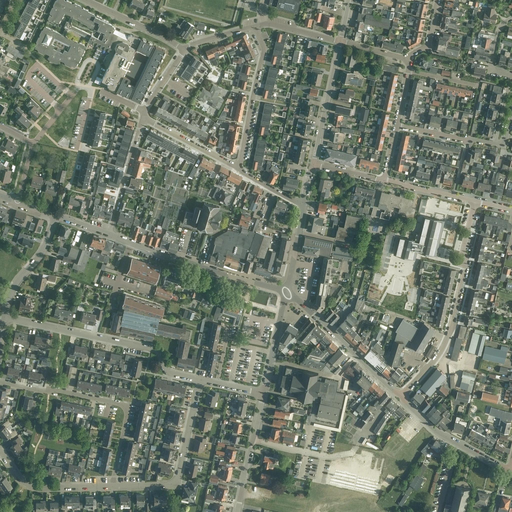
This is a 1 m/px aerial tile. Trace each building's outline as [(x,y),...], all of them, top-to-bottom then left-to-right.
[(29,0),(26,7),(34,12),(38,5),(29,0)] [(36,47),(35,49),(38,50),(37,51),(38,51),(38,52),(43,54),(44,54),(45,54),(45,53),(48,55),(50,56),(47,58),(48,59),(49,60),(50,61),(51,62),(53,62),(53,63),(54,63),(55,63),(56,64),(58,64),(59,64),(59,61),(61,61),(64,63),(65,64),(70,67),(70,66),(71,67),(72,66),(75,68),(76,66),(78,63),(79,63),(81,58),(81,57),(81,56),(82,56),(85,51),(84,50),(85,47),(84,46),(85,45),(79,43),(79,44),(77,43),(78,42),(72,40),(70,40),(71,39),(65,36),(65,37),(64,37),(67,30),(71,29),(90,38),(88,42),(109,52),(109,54),(106,55),(103,61),(106,68),(107,68),(102,81),(108,84),(107,86),(108,87),(114,90),(114,89),(116,90),(129,97),(130,96),(131,94),(132,91),(133,88),(150,52),(152,50),(152,48),(153,46),(154,45),(140,39),(139,38),(133,35),(131,34),(131,35),(129,35),(128,35),(128,36),(123,34),(124,33),(119,31),(119,32),(118,31),(114,29),(115,29),(114,29),(114,27),(112,26),(112,25),(108,23),(108,22),(102,19),(102,18),(96,16),(95,16),(95,15),(88,12),(88,11),(83,8),(82,9),(81,6),(75,3),(72,4),(71,4),(72,3),(66,1),(64,0),(56,0),(56,1),(55,1),(53,6),(53,8),(52,8),(49,13),(50,13),(50,14),(52,15),(52,16),(49,15),(47,19),(49,20),(48,20),(54,23),(55,23),(55,22),(59,24),(61,19),(61,20),(64,13),(71,16),(68,22),(67,21),(64,27),(65,28),(62,35),(61,35),(61,34),(53,30),(52,31),(51,30),(51,29),(46,27),(45,28),(44,27),(42,31),(42,30),(39,36),(40,36),(39,38),(38,37),(36,43),(37,43),(35,46),(36,47)] [(136,0),(132,0),(130,5),(134,7),(134,8),(141,11),(145,4),(136,0)] [(298,13),(301,1),(298,0),(270,0),(269,5),(277,7),(277,8),(298,13)] [(337,8),(338,0),(327,0),(329,1),(328,7),(337,8)] [(453,2),(446,0),(444,7),(452,8),(453,6),(458,7),(459,3),(453,2)] [(418,8),(417,11),(427,13),(428,9),(427,9),(428,3),(420,2),(420,3),(415,2),(415,5),(415,7),(418,8)] [(151,18),(154,12),(151,10),(153,6),(150,4),(147,9),(148,9),(145,15),(151,18)] [(360,5),(358,11),(372,14),(371,14),(372,11),(373,11),(373,8),(360,5)] [(26,7),(22,14),(30,18),(34,12),(26,7)] [(494,14),(495,8),(488,7),(487,13),(485,13),(483,21),(495,23),(497,15),(494,14)] [(461,17),(462,12),(453,10),(452,11),(444,9),(443,12),(452,14),(451,15),(461,17)] [(357,20),(364,22),(368,23),(368,24),(389,28),(391,19),(386,18),(372,14),(358,11),(359,12),(357,20)] [(388,11),(386,18),(391,19),(393,20),(394,12),(388,11)] [(311,26),(313,19),(310,18),(311,14),(307,13),(305,25),(311,26)] [(21,16),(18,21),(27,25),(30,18),(22,14),(21,15),(21,16)] [(333,23),(335,17),(325,15),(324,19),(325,19),(323,27),(331,29),(333,22),(333,23)] [(442,15),(441,20),(456,24),(457,21),(450,19),(450,16),(442,15)] [(424,25),(425,19),(417,17),(409,16),(408,19),(408,21),(424,25)] [(182,23),(180,26),(183,28),(189,32),(194,26),(184,20),(182,23)] [(364,24),(364,22),(357,20),(356,20),(355,28),(364,30),(365,25),(364,24)] [(16,25),(15,27),(23,32),(27,25),(18,21),(18,22),(16,25)] [(424,25),(408,21),(409,21),(408,24),(415,25),(414,28),(423,30),(424,25)] [(189,32),(183,28),(180,26),(178,24),(176,27),(182,30),(179,34),(185,38),(189,32)] [(11,34),(20,39),(23,32),(15,27),(11,34)] [(407,32),(410,33),(410,35),(422,37),(423,32),(415,30),(407,29),(407,32)] [(365,41),(367,34),(364,34),(363,35),(362,34),(362,32),(354,30),(352,39),(360,41),(361,38),(363,39),(362,40),(365,41)] [(278,32),(277,40),(285,42),(287,43),(288,40),(285,40),(287,34),(278,32)] [(407,32),(406,37),(411,38),(412,40),(416,41),(417,44),(421,42),(422,37),(410,35),(410,33),(407,32)] [(450,41),(450,38),(451,35),(443,33),(442,36),(438,35),(436,42),(446,44),(447,40),(450,41)] [(482,45),(481,46),(489,48),(491,39),(488,38),(489,35),(479,33),(478,36),(483,37),(482,41),(481,41),(481,45),(482,45)] [(243,46),(250,43),(246,34),(225,43),(227,48),(232,45),(233,47),(236,45),(235,43),(241,41),(243,46)] [(406,38),(401,36),(400,39),(406,41),(407,43),(410,48),(417,44),(416,41),(412,40),(411,38),(406,37),(406,38)] [(284,47),(285,42),(276,40),(275,47),(283,49),(285,50),(286,48),(284,47)] [(317,47),(316,52),(326,54),(328,45),(307,40),(305,46),(311,47),(311,46),(317,47)] [(382,47),(387,48),(402,52),(404,44),(398,43),(398,42),(395,41),(395,44),(389,42),(389,43),(383,42),(382,47)] [(448,44),(446,44),(436,42),(435,49),(438,50),(437,53),(458,57),(460,49),(448,46),(448,44)] [(245,52),(246,52),(252,49),(250,43),(243,46),(239,48),(240,51),(243,49),(245,52)] [(218,48),(218,46),(212,49),(216,59),(220,58),(219,56),(224,54),(223,51),(226,50),(224,45),(218,48)] [(156,46),(132,98),(140,102),(164,50),(156,46)] [(282,55),(283,49),(275,47),(273,55),(281,57),(284,57),(284,55),(282,55)] [(474,59),(486,61),(488,54),(484,53),(484,50),(476,48),(476,50),(475,52),(477,52),(476,55),(475,55),(474,59)] [(216,59),(212,49),(206,51),(209,58),(212,56),(213,60),(216,59)] [(246,52),(245,52),(243,53),(244,56),(245,55),(246,59),(249,58),(255,56),(252,49),(246,52)] [(506,58),(509,59),(510,56),(511,52),(505,51),(504,55),(501,54),(499,64),(502,64),(502,65),(505,65),(506,58)] [(360,69),(361,65),(357,64),(357,62),(355,61),(357,54),(348,52),(345,64),(354,66),(355,68),(360,69)] [(326,63),(327,59),(325,59),(326,56),(317,54),(316,58),(312,57),(312,60),(326,63)] [(273,55),(271,62),(279,64),(282,65),(282,63),(280,62),(281,57),(273,55)] [(201,62),(193,57),(189,63),(197,68),(201,62)] [(432,65),(433,62),(421,58),(419,65),(426,67),(425,70),(436,73),(438,69),(429,66),(430,64),(432,65)] [(197,68),(189,63),(185,69),(193,75),(197,68)] [(484,77),(486,69),(479,68),(480,64),(472,63),(471,66),(475,67),(474,75),(484,77)] [(0,66),(0,69),(7,73),(9,69),(1,64),(0,66)] [(239,64),(239,66),(241,66),(240,72),(248,74),(250,66),(242,64),(239,64)] [(279,77),(279,74),(277,74),(278,69),(270,66),(268,74),(276,76),(279,77)] [(320,85),(322,74),(320,73),(321,70),(312,68),(312,72),(314,72),(312,83),(320,85)] [(193,75),(185,69),(180,76),(188,81),(193,75)] [(237,71),(237,73),(239,74),(238,79),(246,81),(248,74),(240,72),(237,71)] [(355,73),(344,71),(341,81),(358,85),(359,78),(354,77),(355,73)] [(278,82),(275,81),(276,76),(268,74),(266,81),(275,83),(277,84),(278,82)] [(236,78),(235,81),(238,81),(236,87),(245,89),(246,81),(238,79),(236,78)] [(396,87),(397,81),(383,78),(383,81),(390,82),(389,85),(396,87)] [(423,89),(432,91),(434,84),(430,83),(429,87),(422,85),(423,80),(419,80),(418,82),(414,81),(413,87),(419,88),(423,89)] [(276,89),(273,89),(275,83),(266,81),(264,89),(273,91),(275,91),(276,89)] [(218,109),(223,100),(217,96),(221,89),(213,85),(209,92),(203,89),(198,98),(205,102),(206,99),(213,103),(212,105),(218,109)] [(317,96),(318,90),(312,88),(312,87),(303,85),(302,89),(310,91),(310,94),(317,96)] [(494,85),(492,95),(502,97),(503,90),(499,89),(500,86),(494,85)] [(413,87),(412,93),(418,94),(425,96),(426,93),(419,91),(419,88),(413,87)] [(263,96),(271,98),(273,99),(274,97),(272,96),(273,91),(264,89),(263,96)] [(346,93),(340,92),(338,100),(343,101),(343,100),(349,101),(350,94),(354,95),(355,91),(347,89),(346,93)] [(394,92),(381,89),(380,92),(387,94),(386,97),(393,98),(394,92)] [(465,99),(464,102),(466,103),(468,96),(471,97),(473,90),(467,89),(465,96),(465,99)] [(233,100),(244,102),(245,96),(239,95),(240,94),(235,93),(234,95),(237,96),(237,97),(239,97),(238,101),(233,100)] [(411,99),(417,100),(423,101),(423,99),(417,97),(418,94),(412,93),(411,99)] [(160,116),(166,105),(169,98),(164,95),(162,99),(165,100),(164,104),(163,104),(161,108),(158,107),(155,113),(160,116)] [(502,97),(492,95),(490,102),(500,105),(502,97)] [(303,106),(303,108),(314,111),(315,105),(309,104),(310,101),(303,99),(302,103),(303,103),(302,105),(303,106)] [(411,99),(409,104),(415,106),(421,107),(424,108),(424,105),(422,105),(416,103),(417,100),(411,99)] [(244,102),(233,100),(233,102),(236,103),(235,106),(232,106),(232,107),(243,108),(244,102)] [(392,104),(374,100),(378,101),(378,104),(384,105),(384,109),(390,110),(392,104)] [(28,102),(26,105),(28,107),(30,109),(30,110),(28,112),(35,118),(40,113),(37,111),(38,110),(38,109),(37,108),(39,106),(33,101),(30,104),(28,102)] [(166,105),(160,116),(165,119),(168,112),(166,111),(169,104),(167,103),(166,105)] [(265,103),(263,110),(272,112),(274,113),(275,110),(272,110),(273,104),(265,103)] [(409,104),(408,110),(414,112),(420,113),(421,110),(415,109),(415,106),(409,104)] [(490,104),(488,112),(498,114),(500,107),(490,104)] [(336,109),(336,112),(352,115),(354,109),(337,105),(336,105),(335,108),(336,109)] [(20,115),(23,111),(17,106),(14,109),(20,115)] [(168,112),(165,119),(170,121),(174,114),(177,108),(175,107),(171,114),(168,112)] [(184,118),(185,116),(189,109),(186,107),(185,110),(185,112),(184,112),(181,119),(178,117),(175,124),(180,127),(184,118)] [(232,107),(231,113),(241,115),(243,108),(232,107)] [(170,121),(175,124),(178,117),(176,116),(177,115),(180,109),(177,108),(174,114),(170,121)] [(305,112),(300,111),(299,116),(306,118),(307,115),(313,116),(314,111),(303,108),(306,109),(305,112)] [(95,110),(94,117),(104,119),(105,112),(95,110)] [(223,110),(218,118),(225,119),(226,111),(223,110)] [(263,110),(262,118),(270,120),(273,120),(273,118),(271,117),(272,112),(263,110)] [(414,115),(414,112),(408,110),(407,116),(413,118),(414,118),(413,121),(421,122),(421,119),(419,119),(420,116),(414,115)] [(429,112),(427,118),(430,119),(429,125),(434,126),(436,116),(433,115),(434,113),(429,112)] [(487,116),(486,119),(496,122),(498,114),(488,112),(487,116)] [(230,115),(235,116),(235,120),(240,121),(241,115),(231,113),(230,115)] [(25,129),(31,122),(22,114),(16,121),(25,129)] [(436,116),(434,126),(439,127),(441,122),(444,122),(445,116),(440,115),(439,117),(436,116)] [(445,116),(444,122),(446,123),(445,128),(450,129),(453,120),(453,117),(450,116),(450,117),(445,116)] [(94,117),(92,123),(102,126),(104,119),(94,117)] [(184,118),(180,127),(185,129),(188,123),(186,121),(187,120),(186,119),(184,118)] [(262,118),(261,125),(269,127),(272,128),(272,125),(269,125),(270,120),(262,118)] [(298,124),(297,126),(302,128),(310,129),(311,124),(305,123),(305,120),(299,118),(298,121),(298,124)] [(453,120),(450,129),(456,131),(457,125),(460,126),(461,120),(456,118),(456,120),(453,120)] [(333,124),(341,126),(346,127),(348,121),(334,119),(333,124)] [(185,129),(189,132),(195,121),(192,120),(190,124),(188,123),(185,129)] [(195,121),(189,132),(194,134),(198,128),(199,126),(196,124),(197,122),(195,121)] [(486,121),(484,128),(494,130),(496,123),(486,121)] [(92,123),(90,130),(100,133),(102,126),(92,123)] [(228,131),(231,131),(232,131),(238,132),(239,126),(227,124),(227,127),(228,127),(228,130),(228,131)] [(194,134),(199,137),(205,126),(203,125),(201,130),(198,128),(194,134)] [(205,126),(199,137),(204,140),(208,133),(205,132),(207,127),(205,126)] [(268,132),(269,127),(260,126),(259,133),(264,134),(268,135),(270,135),(271,133),(268,132)] [(125,130),(123,135),(132,138),(134,130),(126,128),(125,128),(120,127),(120,129),(125,130)] [(332,128),(330,140),(338,141),(343,142),(345,132),(340,131),(341,128),(337,127),(337,129),(332,128)] [(310,129),(302,128),(301,131),(299,130),(299,132),(296,132),(295,135),(302,136),(302,133),(309,135),(310,129)] [(494,130),(484,128),(483,136),(493,138),(494,130)] [(376,129),(372,129),(372,131),(378,133),(378,136),(384,137),(386,131),(379,130),(376,129)] [(90,130),(89,137),(99,139),(100,133),(90,130)] [(157,134),(150,130),(146,139),(153,142),(157,134)] [(227,130),(227,133),(230,133),(230,134),(232,134),(231,137),(231,138),(237,139),(238,132),(232,131),(231,131),(228,131),(227,130)] [(123,138),(121,143),(129,145),(132,138),(123,135),(118,134),(118,136),(123,138)] [(164,137),(157,134),(153,142),(159,146),(164,137)] [(214,137),(214,135),(212,134),(207,143),(213,147),(216,141),(217,139),(214,137)] [(410,135),(403,134),(402,140),(415,142),(415,140),(409,138),(410,135)] [(228,139),(227,143),(236,145),(237,139),(231,138),(231,137),(226,136),(226,139),(228,139)] [(89,137),(87,144),(97,146),(99,139),(89,137)] [(171,141),(164,137),(159,146),(166,149),(171,141)] [(300,140),(299,143),(299,144),(306,145),(308,139),(296,137),(296,139),(300,140)] [(265,147),(268,147),(268,145),(266,145),(267,139),(258,138),(257,145),(265,147)] [(14,153),(17,146),(11,143),(12,142),(8,140),(6,143),(3,141),(0,146),(0,148),(3,150),(4,148),(14,153)] [(129,145),(121,143),(116,141),(115,143),(121,145),(119,150),(127,152),(129,145)] [(177,144),(171,141),(166,149),(173,153),(177,144)] [(298,149),(305,151),(306,145),(299,144),(299,143),(295,142),(294,145),(298,146),(298,149)] [(224,143),(224,146),(229,147),(228,153),(232,154),(232,153),(233,151),(234,151),(236,145),(227,143),(224,143)] [(184,148),(177,144),(173,153),(180,157),(184,148)] [(255,153),(264,154),(266,155),(267,153),(264,152),(265,147),(257,145),(255,153)] [(407,147),(400,145),(399,151),(412,154),(413,151),(406,150),(407,147)] [(461,147),(455,145),(453,154),(458,155),(460,147),(461,147)] [(335,147),(333,146),(332,150),(327,148),(325,158),(332,160),(335,147)] [(339,161),(342,152),(337,151),(338,148),(335,147),(332,160),(339,161)] [(117,157),(125,160),(127,152),(119,150),(114,148),(113,151),(118,152),(117,157)] [(191,152),(184,148),(180,157),(186,160),(191,152)] [(297,152),(296,155),(304,157),(305,151),(298,149),(294,148),(293,151),(297,152)] [(481,156),(483,149),(475,148),(475,150),(472,150),(471,153),(468,152),(466,160),(473,162),(474,157),(478,158),(478,155),(481,156)] [(136,154),(137,154),(148,157),(149,152),(138,149),(136,154)] [(342,152),(339,161),(347,163),(350,150),(347,150),(346,153),(342,152)] [(350,150),(347,163),(354,165),(356,155),(351,154),(352,151),(350,150)] [(490,150),(489,157),(492,157),(491,160),(495,161),(494,165),(501,167),(502,159),(499,158),(500,155),(497,154),(497,153),(496,152),(496,151),(490,150)] [(85,152),(83,159),(93,162),(95,155),(85,152)] [(198,155),(191,152),(186,160),(193,164),(198,155)] [(265,160),(263,160),(264,154),(255,153),(254,160),(262,162),(265,162),(265,160)] [(147,158),(148,157),(137,154),(135,159),(150,164),(152,159),(147,158)] [(302,163),(304,157),(296,155),(293,154),(292,157),(296,158),(295,161),(302,163)] [(373,161),(374,158),(374,154),(372,154),(370,160),(367,159),(366,166),(371,167),(373,161)] [(123,167),(125,160),(117,157),(112,156),(111,158),(116,160),(115,165),(123,167)] [(398,157),(397,163),(410,166),(410,163),(404,162),(405,158),(398,157)] [(504,160),(502,168),(509,170),(510,165),(511,165),(511,157),(511,159),(508,158),(507,161),(504,160)] [(204,170),(205,167),(209,161),(203,158),(198,167),(204,170)] [(83,159),(81,166),(91,168),(93,162),(83,159)] [(261,169),(263,170),(264,168),(261,167),(262,162),(254,160),(252,168),(261,170),(261,169)] [(136,161),(134,168),(142,170),(143,167),(150,169),(151,165),(145,163),(136,161)] [(209,161),(205,167),(209,170),(208,172),(211,174),(210,176),(213,178),(216,173),(212,170),(215,164),(209,161)] [(409,172),(413,172),(414,166),(410,166),(397,163),(395,169),(402,170),(403,167),(409,168),(409,172)] [(3,165),(0,170),(0,175),(2,177),(1,181),(8,183),(11,171),(7,170),(7,171),(4,170),(6,167),(3,165)] [(278,173),(280,169),(272,165),(269,172),(271,174),(267,180),(274,184),(279,173),(278,173)] [(81,166),(80,172),(90,175),(91,168),(81,166)] [(221,166),(217,173),(225,177),(223,180),(220,186),(222,187),(225,181),(226,181),(227,178),(231,171),(221,166)] [(417,170),(416,177),(422,179),(424,171),(425,168),(422,167),(419,166),(418,170),(417,170)] [(194,167),(189,176),(192,178),(197,169),(194,167)] [(139,178),(142,170),(134,168),(132,175),(139,178)] [(426,172),(424,171),(422,179),(429,180),(430,173),(431,169),(427,168),(426,172)] [(63,182),(66,171),(59,169),(56,180),(63,182)] [(442,170),(440,169),(438,169),(437,173),(434,173),(433,181),(439,183),(441,174),(442,170)] [(231,171),(227,178),(232,181),(238,184),(241,177),(236,174),(231,171)] [(80,172),(78,179),(88,182),(90,175),(80,172)] [(453,180),(453,178),(448,177),(449,175),(445,174),(443,184),(452,186),(453,180)] [(110,179),(108,185),(118,187),(119,183),(120,183),(122,177),(113,175),(112,176),(111,179),(110,179)] [(469,179),(467,186),(473,187),(474,181),(475,181),(476,177),(470,175),(469,179)] [(34,176),(33,179),(31,186),(40,188),(40,186),(43,187),(44,180),(42,180),(43,178),(34,176)] [(477,189),(484,190),(487,178),(484,177),(483,183),(479,182),(477,189)] [(137,189),(140,190),(140,189),(141,186),(141,185),(143,180),(135,178),(134,181),(131,180),(129,187),(137,189)] [(297,188),(299,180),(287,178),(286,182),(284,182),(283,189),(294,191),(295,188),(297,188)] [(332,188),(334,180),(322,178),(319,189),(322,190),(321,196),(329,197),(331,188),(332,188)] [(78,179),(76,186),(86,189),(88,182),(78,179)] [(53,186),(52,186),(53,185),(51,182),(46,180),(45,185),(47,185),(46,192),(52,193),(51,194),(56,195),(58,186),(54,185),(53,186)] [(244,190),(248,182),(243,180),(239,191),(240,192),(238,197),(240,198),(242,193),(243,193),(244,190)] [(496,185),(495,193),(502,194),(504,187),(504,184),(497,182),(497,184),(497,185),(496,185)] [(232,193),(235,188),(235,187),(229,184),(226,189),(232,193)] [(253,201),(249,209),(254,211),(257,203),(257,202),(262,189),(254,185),(251,192),(255,194),(253,201)] [(349,206),(348,209),(351,210),(353,201),(355,195),(358,196),(357,199),(360,200),(363,187),(357,186),(355,192),(355,194),(352,193),(350,200),(349,206)] [(363,187),(360,200),(362,200),(363,198),(364,199),(364,198),(366,198),(366,199),(369,189),(363,187)] [(225,204),(231,193),(222,190),(220,188),(219,189),(217,188),(213,197),(215,198),(218,200),(217,200),(225,204)] [(369,189),(366,199),(369,199),(370,196),(373,197),(375,190),(369,189)] [(379,203),(378,207),(385,209),(384,212),(382,212),(380,218),(389,220),(392,206),(393,206),(400,208),(399,212),(406,214),(406,216),(413,218),(416,208),(412,207),(414,200),(405,197),(405,194),(401,193),(400,196),(395,195),(395,194),(390,192),(389,194),(385,193),(385,192),(382,191),(379,203)] [(84,205),(85,202),(79,200),(78,201),(73,200),(74,199),(70,198),(69,204),(78,207),(77,211),(82,213),(83,208),(83,205),(84,205)] [(95,205),(94,208),(95,208),(93,216),(98,217),(102,206),(98,205),(98,202),(96,202),(97,198),(95,198),(94,203),(95,203),(95,205)] [(285,211),(287,204),(278,200),(274,211),(279,213),(280,209),(285,211)] [(120,212),(117,222),(122,224),(125,225),(130,226),(133,215),(127,214),(122,212),(123,209),(124,209),(125,203),(122,202),(119,211),(119,212),(120,212)] [(221,212),(221,211),(218,211),(219,207),(219,208),(216,207),(217,206),(216,206),(216,207),(205,203),(204,203),(203,206),(202,206),(203,207),(202,209),(199,208),(200,207),(199,207),(196,207),(193,214),(186,212),(183,223),(183,222),(190,224),(190,225),(197,227),(198,228),(198,227),(202,228),(208,230),(208,231),(209,231),(209,230),(212,231),(211,232),(212,232),(213,229),(216,229),(215,229),(216,226),(217,227),(218,226),(217,226),(220,215),(221,215),(220,214),(220,212),(221,212)] [(98,217),(104,219),(107,210),(106,210),(104,209),(105,206),(102,205),(102,206),(98,217)] [(107,210),(104,219),(110,220),(113,208),(111,208),(107,207),(106,210),(107,210)] [(21,228),(22,226),(23,222),(26,214),(17,211),(12,223),(22,226),(21,228)] [(34,217),(26,214),(23,222),(22,226),(30,229),(39,232),(43,220),(34,217)] [(242,214),(240,219),(251,223),(252,220),(249,219),(250,216),(245,215),(242,214)] [(338,229),(336,238),(357,242),(358,234),(362,217),(347,214),(345,226),(339,225),(338,229)] [(482,230),(481,234),(487,235),(488,229),(491,216),(489,215),(489,214),(486,214),(486,215),(485,215),(484,215),(484,217),(485,217),(484,221),(487,222),(486,225),(485,225),(484,231),(482,230)] [(309,219),(309,222),(322,225),(324,219),(323,219),(319,218),(319,217),(311,216),(310,219),(309,219)] [(497,217),(491,216),(488,229),(491,230),(492,223),(495,224),(497,217)] [(168,230),(171,219),(165,217),(162,228),(168,230)] [(399,237),(395,254),(415,259),(417,250),(433,254),(435,246),(438,247),(444,221),(424,217),(420,233),(416,232),(415,241),(399,237)] [(139,233),(140,227),(137,226),(139,220),(137,219),(135,219),(133,225),(135,226),(131,237),(137,239),(139,233)] [(223,265),(243,271),(247,256),(249,253),(250,248),(251,246),(256,232),(258,226),(260,219),(257,219),(255,225),(252,232),(249,231),(247,235),(227,230),(227,231),(217,237),(216,238),(215,237),(211,253),(218,254),(215,264),(223,267),(223,265)] [(250,226),(251,223),(240,219),(238,225),(247,228),(247,225),(250,226)] [(509,220),(503,219),(500,232),(503,232),(503,229),(510,231),(511,224),(508,223),(509,220)] [(308,226),(308,230),(316,231),(321,232),(322,225),(309,222),(308,226)] [(143,241),(146,229),(148,224),(145,223),(143,228),(140,227),(139,233),(137,239),(143,241)] [(67,238),(70,228),(62,225),(59,235),(59,237),(60,238),(61,235),(67,238)] [(161,233),(162,230),(157,228),(152,245),(157,246),(160,238),(156,237),(158,233),(161,233)] [(176,252),(178,244),(177,244),(180,235),(166,230),(165,234),(164,234),(160,247),(176,252)] [(79,248),(70,244),(66,256),(75,260),(73,264),(72,267),(72,268),(84,272),(91,252),(87,250),(84,249),(90,233),(85,231),(79,248)] [(151,244),(154,237),(151,236),(152,233),(149,232),(148,235),(145,242),(151,244)] [(250,248),(249,253),(255,255),(264,258),(271,237),(256,232),(251,246),(250,248)] [(20,233),(17,243),(21,244),(31,247),(33,241),(27,239),(28,235),(20,233)] [(102,248),(106,239),(101,237),(99,236),(93,234),(92,239),(91,239),(89,243),(94,245),(93,248),(97,250),(98,247),(102,248)] [(480,235),(479,241),(495,245),(496,242),(486,240),(487,237),(480,235)] [(325,257),(326,257),(339,259),(342,259),(352,261),(354,253),(348,252),(349,248),(336,246),(335,250),(332,250),(334,242),(305,236),(302,253),(305,253),(308,254),(308,255),(319,257),(319,256),(325,257)] [(278,258),(281,259),(285,260),(286,260),(290,239),(282,238),(278,258)] [(102,248),(101,253),(98,260),(107,263),(110,256),(108,255),(114,241),(106,239),(102,248)] [(121,256),(125,246),(115,242),(113,249),(120,252),(119,255),(121,256)] [(270,243),(269,248),(268,250),(267,250),(264,265),(257,263),(256,267),(255,267),(253,273),(269,277),(275,252),(275,251),(275,250),(275,249),(276,244),(270,243)] [(65,256),(66,253),(67,249),(60,247),(58,253),(65,256)] [(477,247),(476,253),(494,257),(494,254),(483,252),(484,248),(477,247)] [(91,257),(98,260),(101,253),(93,250),(91,257)] [(208,262),(215,264),(218,254),(211,253),(208,262)] [(255,255),(249,253),(247,256),(243,271),(250,272),(254,258),(255,257),(255,255)] [(323,268),(340,271),(342,259),(339,259),(326,257),(324,268),(323,268)] [(57,271),(60,259),(53,258),(52,264),(51,263),(50,269),(57,271)] [(128,269),(127,274),(139,278),(139,277),(143,278),(143,279),(155,283),(156,278),(158,278),(160,273),(158,272),(160,267),(148,263),(148,264),(144,263),(144,262),(132,258),(130,263),(129,263),(127,268),(128,269)] [(285,263),(284,263),(277,261),(274,273),(277,274),(282,275),(283,268),(284,268),(285,263)] [(478,263),(477,269),(490,272),(491,269),(484,268),(485,264),(478,263)] [(444,267),(443,270),(446,270),(445,274),(448,274),(455,276),(456,270),(444,267)] [(323,268),(321,280),(338,283),(340,271),(323,268)] [(180,275),(175,274),(167,271),(164,282),(168,284),(169,281),(177,283),(180,275)] [(442,273),(442,276),(445,276),(444,279),(447,280),(453,282),(455,276),(448,274),(445,274),(442,273)] [(476,275),(474,281),(487,284),(488,281),(481,279),(482,276),(476,275)] [(36,283),(35,288),(43,289),(44,286),(45,286),(46,282),(48,280),(55,282),(56,277),(49,276),(48,279),(46,278),(39,277),(38,283),(36,283)] [(443,282),(443,285),(452,288),(453,282),(447,280),(444,279),(441,279),(440,279),(439,281),(441,281),(441,282),(443,282)] [(319,288),(318,293),(328,295),(329,295),(331,295),(338,286),(338,283),(321,280),(320,288),(319,288)] [(487,284),(474,281),(473,286),(482,289),(483,286),(486,287),(487,284)] [(194,297),(198,287),(188,283),(185,288),(192,290),(191,294),(188,293),(187,296),(190,297),(190,295),(194,297)] [(452,288),(443,285),(438,284),(437,287),(445,289),(444,292),(450,294),(452,288)] [(338,293),(333,300),(336,302),(341,296),(339,295),(344,288),(342,287),(338,293)] [(212,298),(212,297),(204,294),(204,293),(201,292),(198,300),(209,304),(210,302),(213,304),(215,299),(212,298)] [(328,295),(318,293),(318,297),(317,302),(314,305),(318,308),(317,309),(320,311),(327,304),(328,298),(330,299),(331,295),(329,295),(328,295)] [(164,307),(134,297),(126,294),(124,301),(122,307),(158,318),(160,319),(164,307)] [(437,294),(436,297),(439,298),(439,300),(442,301),(448,302),(449,296),(443,295),(437,294)] [(30,302),(30,297),(23,296),(23,300),(24,301),(24,304),(20,303),(19,310),(29,312),(30,305),(27,305),(28,302),(30,302)] [(362,313),(365,301),(358,299),(355,308),(347,317),(336,329),(343,335),(349,329),(351,327),(357,320),(361,313),(362,313)] [(442,301),(435,299),(435,302),(441,304),(440,307),(447,308),(448,302),(442,301)] [(146,330),(154,332),(155,332),(156,326),(152,325),(153,321),(157,322),(158,318),(122,307),(124,301),(120,300),(119,308),(120,308),(119,311),(128,313),(127,316),(123,315),(121,323),(120,327),(121,327),(122,325),(130,326),(138,328),(146,330)] [(337,306),(336,307),(338,309),(328,320),(332,324),(340,317),(337,314),(338,313),(345,306),(341,301),(337,306)] [(469,301),(468,307),(481,310),(481,307),(475,306),(476,303),(469,301)] [(223,310),(223,312),(232,315),(236,316),(233,324),(237,325),(241,314),(237,312),(239,306),(231,303),(230,307),(225,305),(223,310)] [(436,312),(445,314),(447,308),(440,307),(433,305),(432,308),(437,309),(436,312)] [(323,316),(328,320),(338,309),(336,307),(334,310),(335,311),(334,312),(331,308),(323,316)] [(71,319),(73,312),(69,311),(56,308),(54,316),(59,317),(59,318),(67,320),(67,318),(71,319)] [(101,320),(103,310),(98,310),(97,315),(83,312),(81,322),(89,323),(89,324),(93,325),(94,318),(96,319),(101,320)] [(114,313),(113,321),(121,323),(123,315),(127,316),(128,313),(119,311),(118,311),(117,314),(114,313)] [(437,319),(444,320),(445,314),(436,312),(432,311),(431,314),(438,316),(438,318),(437,319)] [(385,313),(382,320),(387,322),(390,315),(385,313)] [(465,316),(464,323),(472,325),(473,321),(479,322),(483,323),(484,320),(480,319),(473,317),(473,318),(465,316)] [(428,320),(437,322),(436,325),(442,326),(444,320),(437,319),(438,318),(429,317),(428,320)] [(309,318),(295,335),(298,338),(299,339),(297,341),(303,346),(306,343),(307,344),(310,340),(315,345),(318,342),(325,334),(325,335),(326,333),(314,322),(313,322),(309,318)] [(393,344),(387,363),(397,366),(397,365),(397,363),(400,364),(401,363),(403,356),(400,355),(402,350),(403,346),(405,347),(411,349),(417,350),(417,349),(421,352),(435,329),(424,322),(420,330),(402,320),(396,331),(397,331),(396,337),(395,340),(395,341),(394,340),(393,344)] [(121,323),(113,321),(111,329),(119,331),(120,327),(121,323)] [(212,329),(220,330),(221,324),(214,322),(212,329)] [(155,332),(163,334),(165,326),(157,324),(156,326),(155,332)] [(279,349),(282,351),(295,335),(298,329),(290,324),(281,339),(279,349)] [(120,333),(128,335),(130,326),(122,325),(121,327),(120,333)] [(179,339),(180,339),(188,341),(191,332),(185,330),(186,326),(183,325),(182,330),(173,328),(171,336),(179,338),(179,339)] [(128,335),(136,336),(138,328),(130,326),(128,335)] [(165,326),(163,334),(171,336),(173,328),(165,326)] [(379,340),(383,328),(378,326),(373,337),(379,340)] [(136,336),(144,338),(146,330),(138,328),(136,336)] [(343,336),(350,342),(355,337),(357,334),(351,328),(343,336)] [(474,328),(468,352),(475,353),(481,355),(486,335),(480,333),(481,330),(474,328)] [(511,333),(511,334),(511,332),(511,330),(505,328),(503,336),(511,337),(511,333)] [(146,330),(144,338),(152,340),(154,332),(146,330)] [(19,342),(21,333),(15,332),(14,337),(11,337),(9,344),(12,345),(13,341),(19,342)] [(18,345),(24,347),(28,348),(29,341),(26,340),(27,334),(21,333),(19,342),(18,345)] [(208,334),(206,340),(210,341),(217,343),(218,337),(211,335),(208,334)] [(355,337),(350,342),(356,348),(363,340),(357,334),(355,337)] [(298,338),(295,335),(282,351),(284,352),(285,354),(287,352),(290,349),(295,344),(293,343),(298,338)] [(320,341),(327,347),(332,341),(326,335),(320,341)] [(38,350),(39,346),(41,337),(36,336),(34,341),(31,340),(30,348),(38,350)] [(41,350),(47,351),(48,344),(45,343),(46,339),(41,337),(39,346),(41,346),(41,350)] [(363,340),(356,348),(363,354),(369,348),(366,345),(369,342),(366,338),(364,340),(363,340)] [(180,339),(178,347),(187,349),(188,341),(180,339)] [(308,355),(308,356),(325,361),(331,354),(333,356),(340,348),(336,344),(332,341),(327,347),(326,347),(326,348),(323,352),(320,349),(317,346),(308,355)] [(364,356),(373,364),(379,357),(380,354),(382,349),(380,347),(382,346),(377,342),(370,350),(364,356)] [(71,348),(69,358),(75,359),(76,355),(79,355),(81,346),(75,345),(74,349),(71,348)] [(81,346),(79,355),(82,356),(82,359),(84,359),(84,361),(87,362),(90,352),(86,351),(87,347),(81,346)] [(501,350),(493,348),(485,346),(482,358),(504,364),(507,351),(501,350)] [(180,356),(180,357),(183,358),(183,357),(185,357),(187,349),(178,347),(177,356),(180,356)] [(321,370),(335,374),(336,373),(336,374),(342,367),(339,364),(347,355),(340,348),(333,356),(325,364),(326,364),(322,369),(321,369),(321,370)] [(98,359),(100,350),(94,349),(93,354),(90,353),(88,362),(93,363),(95,358),(98,359)] [(98,359),(97,362),(100,363),(105,364),(106,361),(107,357),(104,356),(105,351),(100,350),(98,359)] [(111,362),(114,362),(116,354),(111,353),(110,357),(107,357),(105,364),(110,365),(111,362)] [(116,354),(114,362),(117,363),(117,366),(122,367),(124,360),(121,360),(122,355),(116,354)] [(379,357),(373,364),(382,372),(387,366),(382,362),(385,359),(381,356),(381,355),(380,354),(379,357)] [(177,366),(185,367),(187,359),(183,358),(180,357),(179,357),(177,366)] [(303,361),(300,364),(321,370),(321,369),(322,369),(326,364),(325,364),(316,361),(305,358),(303,361)] [(187,359),(185,367),(193,369),(195,361),(191,360),(187,359)] [(6,375),(12,376),(13,371),(14,368),(11,367),(11,364),(6,363),(4,370),(7,370),(6,375)] [(358,373),(362,369),(363,368),(357,363),(352,368),(358,373)] [(215,366),(204,364),(204,367),(207,368),(206,371),(213,372),(215,366)] [(355,374),(356,375),(358,373),(352,368),(350,365),(345,371),(352,378),(355,374)] [(13,371),(12,376),(17,378),(18,373),(21,374),(23,367),(17,366),(17,369),(14,368),(13,371)] [(27,380),(33,381),(35,372),(32,371),(33,369),(33,367),(31,366),(27,366),(25,375),(28,376),(27,380)] [(389,366),(383,373),(389,377),(395,370),(392,368),(392,369),(390,368),(391,367),(389,366)] [(303,370),(303,371),(287,367),(285,375),(283,375),(281,385),(283,386),(281,393),(298,397),(313,401),(314,395),(315,395),(318,396),(318,395),(322,395),(321,399),(322,400),(321,403),(318,415),(338,420),(341,408),(342,408),(345,393),(336,392),(338,381),(326,378),(325,382),(321,381),(321,380),(318,379),(317,379),(319,374),(303,370)] [(35,372),(33,381),(39,383),(40,379),(43,379),(46,370),(42,369),(39,368),(38,373),(35,372)] [(396,370),(395,370),(389,377),(389,378),(394,383),(401,375),(403,372),(399,368),(398,368),(396,370)] [(446,378),(447,376),(438,368),(421,387),(430,395),(436,389),(435,389),(444,380),(444,379),(446,378)] [(358,373),(356,375),(354,377),(362,384),(369,376),(362,369),(358,373)] [(474,380),(476,374),(463,371),(462,377),(474,380)] [(374,381),(369,376),(362,384),(363,385),(359,390),(362,393),(362,392),(362,393),(367,387),(368,388),(374,381)] [(186,385),(178,384),(171,382),(163,380),(156,379),(153,391),(156,392),(157,390),(160,391),(164,392),(164,393),(168,394),(167,399),(170,400),(172,395),(172,393),(176,394),(180,395),(179,397),(183,397),(186,385)] [(446,381),(444,380),(435,389),(436,389),(443,397),(449,391),(448,391),(451,389),(447,385),(448,384),(446,381)] [(369,390),(364,394),(366,396),(377,384),(374,381),(368,388),(370,390),(369,390)] [(368,398),(369,399),(370,399),(381,388),(378,385),(372,391),(374,393),(373,394),(372,393),(368,398)] [(9,392),(10,390),(10,389),(2,387),(1,389),(0,388),(0,394),(5,396),(6,391),(9,392)] [(381,388),(370,399),(371,400),(372,399),(373,400),(376,397),(375,396),(376,395),(378,397),(384,391),(384,390),(381,388)] [(218,397),(219,393),(213,391),(212,395),(208,395),(206,405),(214,407),(217,396),(218,397)] [(468,402),(470,394),(458,391),(456,399),(468,402)] [(377,401),(374,404),(379,408),(380,407),(390,396),(386,392),(379,400),(377,401)] [(418,394),(417,393),(411,399),(418,405),(425,397),(420,392),(418,394)] [(487,394),(486,400),(498,403),(499,397),(487,394)] [(276,402),(276,404),(277,405),(277,406),(288,409),(289,403),(291,403),(291,402),(290,402),(290,398),(279,396),(277,402),(276,402)] [(23,399),(21,406),(23,407),(30,408),(30,410),(34,411),(37,401),(32,400),(33,399),(25,397),(25,398),(23,399)] [(233,403),(233,405),(246,408),(247,402),(245,401),(245,398),(238,397),(238,400),(239,400),(238,404),(233,403)] [(393,413),(400,406),(392,399),(385,407),(387,408),(384,411),(386,412),(383,416),(373,431),(379,435),(392,415),(393,413)] [(66,410),(67,403),(61,401),(61,404),(57,403),(55,413),(59,414),(60,409),(66,410)] [(140,408),(148,409),(149,403),(142,401),(140,408)] [(430,405),(432,402),(431,401),(428,403),(426,401),(420,407),(424,411),(431,405),(430,405)] [(246,408),(233,405),(232,407),(237,408),(236,412),(235,412),(234,415),(241,417),(242,414),(245,415),(246,408)] [(431,409),(427,414),(429,416),(436,409),(435,408),(436,407),(435,405),(431,409)] [(439,407),(438,407),(436,409),(429,416),(430,416),(429,417),(435,422),(441,416),(439,414),(440,412),(441,412),(443,410),(444,411),(446,409),(445,408),(445,407),(441,405),(439,407)] [(393,413),(392,415),(394,417),(396,414),(401,418),(400,419),(402,422),(407,417),(404,414),(406,412),(400,406),(393,413)] [(179,412),(180,409),(170,407),(169,412),(172,413),(171,413),(175,414),(174,417),(183,419),(184,413),(179,412)] [(511,412),(491,407),(490,414),(499,417),(497,426),(501,427),(500,431),(509,433),(511,418),(511,412)] [(274,416),(285,418),(289,419),(290,416),(290,413),(276,410),(274,416)] [(371,421),(374,417),(373,416),(374,415),(373,414),(368,411),(363,418),(369,421),(369,420),(371,421)] [(450,414),(445,411),(441,416),(435,422),(440,427),(448,418),(447,418),(449,416),(450,414)] [(213,414),(205,412),(204,417),(206,417),(205,420),(201,419),(200,423),(199,429),(207,431),(210,418),(212,418),(213,414)] [(467,422),(460,421),(461,417),(457,416),(453,430),(462,432),(464,426),(466,426),(467,422)] [(183,419),(174,417),(173,419),(168,418),(167,424),(169,424),(176,426),(177,423),(182,424),(183,419)] [(230,418),(229,421),(228,424),(231,424),(234,425),(233,430),(240,432),(242,427),(240,426),(241,424),(235,422),(236,419),(230,418)] [(448,418),(440,427),(444,431),(448,426),(447,425),(451,421),(448,418)] [(0,433),(1,435),(11,429),(12,428),(10,425),(11,425),(8,420),(0,426),(2,428),(0,429),(0,433)] [(138,420),(136,426),(144,428),(147,428),(149,422),(145,422),(138,420)] [(478,423),(477,425),(475,428),(476,429),(475,430),(471,429),(470,431),(469,431),(467,435),(473,438),(477,431),(478,431),(479,430),(478,430),(480,426),(481,424),(478,423)] [(136,426),(135,432),(143,434),(144,434),(145,431),(143,430),(144,428),(136,426)] [(171,432),(170,435),(179,437),(180,432),(175,431),(176,428),(169,426),(168,431),(171,432)] [(270,434),(269,439),(278,442),(283,443),(283,442),(293,445),(295,436),(296,433),(293,433),(281,430),(281,429),(273,428),(271,434),(270,434)] [(13,431),(11,429),(1,435),(4,440),(8,437),(10,439),(17,434),(14,430),(13,431)] [(135,432),(134,439),(141,440),(144,441),(145,434),(144,434),(143,434),(135,432)] [(229,440),(229,441),(232,441),(238,443),(240,437),(237,436),(237,434),(233,433),(232,435),(233,435),(233,437),(230,437),(229,440)] [(482,443),(486,445),(491,436),(492,435),(490,434),(490,435),(489,435),(487,434),(482,443)] [(491,436),(486,445),(492,448),(496,440),(495,440),(495,439),(497,440),(499,435),(497,434),(495,438),(491,436)] [(179,437),(170,435),(170,438),(166,438),(165,443),(172,444),(173,442),(178,443),(179,437)] [(15,455),(23,450),(19,444),(22,442),(19,437),(12,442),(14,445),(10,448),(15,455)] [(206,443),(206,439),(199,437),(199,441),(196,440),(193,450),(202,452),(204,442),(206,443)] [(438,450),(442,446),(436,440),(431,445),(429,449),(426,446),(421,451),(424,454),(427,450),(430,452),(431,451),(438,454),(439,451),(438,450)] [(129,442),(128,448),(135,449),(138,450),(138,446),(136,445),(136,443),(129,442)] [(505,447),(497,443),(493,449),(502,454),(505,447)] [(165,450),(165,454),(173,455),(174,450),(170,449),(170,446),(163,445),(162,450),(165,450)] [(229,449),(228,453),(236,454),(237,450),(235,450),(236,447),(227,446),(226,449),(229,449)] [(216,450),(215,455),(225,456),(224,459),(233,461),(233,458),(235,459),(236,454),(228,453),(216,450)] [(126,454),(125,460),(132,462),(135,462),(136,459),(133,459),(134,456),(126,454)] [(173,455),(165,454),(164,457),(161,456),(160,461),(167,463),(167,460),(172,461),(173,455)] [(265,456),(264,460),(266,461),(265,466),(273,468),(275,462),(277,462),(278,459),(273,457),(265,456)] [(370,463),(369,469),(375,470),(381,471),(383,460),(374,458),(372,457),(370,463)] [(67,473),(73,475),(75,465),(72,465),(73,460),(67,459),(65,464),(64,469),(68,469),(67,473)] [(53,463),(50,462),(50,461),(47,460),(45,467),(49,468),(47,474),(53,475),(55,466),(52,465),(53,463)] [(75,465),(73,475),(79,476),(80,472),(83,473),(86,460),(82,460),(82,462),(79,461),(79,463),(78,466),(75,465)] [(125,460),(123,466),(131,468),(134,468),(134,466),(132,465),(132,462),(125,460)] [(201,466),(202,462),(194,460),(194,465),(191,464),(188,475),(196,477),(199,466),(201,466)] [(218,467),(217,471),(219,471),(220,471),(231,474),(232,470),(231,469),(231,467),(226,465),(226,462),(219,461),(219,464),(221,464),(220,468),(218,467)] [(55,466),(53,475),(59,476),(60,471),(64,471),(64,469),(65,464),(56,462),(55,466)] [(169,475),(170,468),(167,467),(168,464),(159,463),(158,468),(161,468),(160,473),(169,475)] [(425,482),(427,479),(421,476),(427,466),(423,463),(409,485),(410,485),(399,504),(402,506),(414,487),(417,489),(423,480),(425,482)] [(219,475),(221,475),(220,478),(228,480),(229,478),(231,478),(231,474),(220,471),(219,475)] [(335,471),(334,477),(354,481),(356,476),(335,471)] [(268,488),(275,490),(276,486),(273,485),(274,482),(271,482),(272,479),(270,479),(271,475),(262,473),(261,477),(260,482),(269,484),(268,488)] [(0,485),(5,493),(13,488),(6,478),(3,479),(1,477),(0,477),(0,485)] [(331,477),(330,482),(353,488),(354,482),(331,477)] [(358,477),(355,488),(375,493),(378,481),(358,477)] [(182,499),(189,501),(188,503),(188,504),(189,504),(193,505),(194,505),(195,504),(195,501),(193,501),(194,495),(196,495),(198,484),(192,483),(190,489),(185,488),(184,493),(183,492),(182,499)] [(218,488),(217,491),(220,491),(227,493),(228,489),(226,489),(227,486),(219,485),(218,488)] [(466,507),(467,506),(466,506),(466,504),(467,505),(467,504),(467,502),(468,502),(467,502),(468,500),(468,499),(468,497),(469,497),(468,497),(469,495),(470,494),(469,494),(470,492),(470,490),(471,490),(470,489),(457,486),(456,486),(457,487),(456,489),(456,488),(456,489),(456,491),(455,491),(456,491),(455,493),(454,494),(455,494),(454,496),(454,498),(453,498),(453,499),(454,499),(453,501),(453,500),(453,501),(453,503),(452,503),(453,503),(452,505),(451,506),(445,504),(443,511),(463,511),(464,511),(465,511),(465,509),(466,509),(465,509),(466,507)] [(207,494),(206,499),(214,501),(214,497),(216,497),(216,498),(224,499),(225,497),(226,497),(227,493),(220,491),(217,491),(213,490),(212,494),(214,494),(214,496),(207,494)] [(476,501),(475,506),(477,506),(479,501),(486,503),(489,493),(488,493),(487,492),(486,492),(485,493),(478,491),(476,501)] [(89,508),(96,508),(96,499),(93,499),(93,496),(86,496),(86,505),(89,505),(89,508)] [(107,507),(115,507),(114,499),(111,499),(111,496),(103,496),(103,497),(103,499),(103,505),(107,505),(107,507)] [(125,507),(131,507),(131,499),(128,499),(128,496),(120,496),(120,504),(125,504),(125,507)] [(161,508),(160,496),(154,496),(155,502),(151,502),(151,509),(155,509),(155,508),(161,508)] [(161,508),(167,508),(167,509),(170,509),(170,501),(167,502),(167,496),(160,496),(161,508)] [(72,508),(72,497),(65,497),(65,500),(62,500),(62,508),(67,508),(72,508)] [(72,497),(72,508),(82,508),(82,500),(79,500),(79,497),(72,497)] [(500,504),(498,511),(507,511),(509,506),(510,506),(511,505),(511,502),(510,501),(510,499),(502,497),(501,499),(500,499),(499,503),(500,504)] [(47,511),(47,501),(42,501),(42,502),(36,503),(36,506),(33,506),(33,511),(36,511),(37,511),(44,510),(44,511),(47,511)] [(47,501),(47,511),(51,511),(51,510),(58,510),(58,502),(52,502),(52,501),(47,501)]
